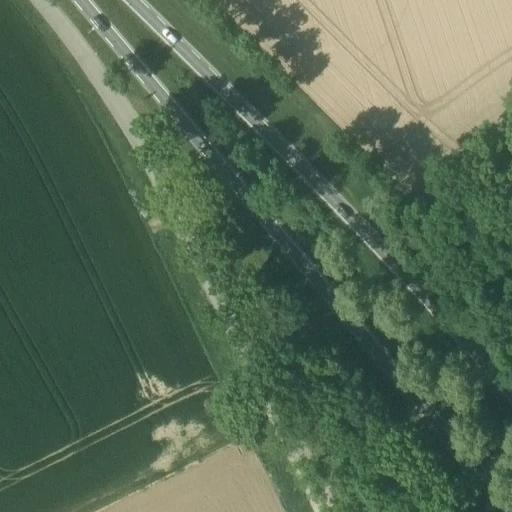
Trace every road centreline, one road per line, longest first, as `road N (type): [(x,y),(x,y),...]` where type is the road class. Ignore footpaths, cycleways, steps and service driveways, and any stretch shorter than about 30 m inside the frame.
road 1 (primary): [(76,0),(504,511)]
road 2 (primary): [(511,391),(130,0)]
